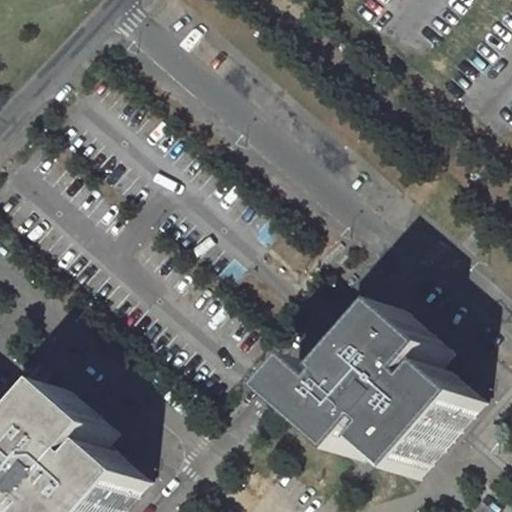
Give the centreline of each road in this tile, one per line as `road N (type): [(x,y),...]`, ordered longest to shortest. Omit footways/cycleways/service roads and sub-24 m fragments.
road 1 (residential): [(130,12),(402,245),(436,254),(511,314)]
road 2 (residential): [(0,141),(130,12)]
